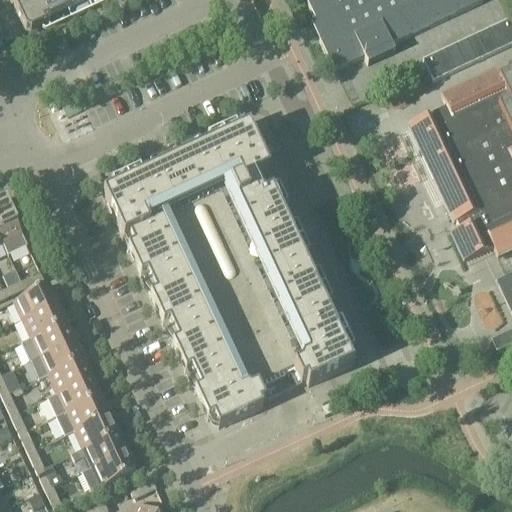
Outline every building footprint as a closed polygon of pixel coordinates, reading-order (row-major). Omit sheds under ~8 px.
[(48,27),(35,0),(9,0),(25,33),(30,35),(48,27)] [(35,0),(48,27),(54,24),(57,27),(70,21),(60,0),(35,0)] [(83,10),(89,8),(85,0),(60,0),(70,21),(84,15),(83,10)] [(391,47),(482,5),(480,0),(303,0),(323,40),(318,43),(333,74),(363,60),(367,68),(394,55),(391,47)] [(508,22),(422,62),(428,76),(432,84),(511,47),(511,28),(509,22),(508,22)] [(511,69),(506,72),(507,75),(498,79),(495,72),(440,98),(445,110),(407,127),(453,226),(456,225),(459,232),(450,236),(463,264),(493,250),(497,260),(511,252),(511,69)] [(355,362),(352,356),(353,355),(278,197),(278,196),(277,195),(276,194),(275,194),(274,194),(273,195),(269,196),(261,178),(268,175),(248,131),(237,136),(234,130),(219,137),(206,143),(208,149),(141,180),(138,174),(110,188),(113,194),(102,199),(123,243),(124,242),(128,251),(127,251),(207,423),(213,421),(218,431),(262,411),(260,406),(265,404),(257,387),(293,370),(300,387),(305,385),(308,390),(352,369),(353,368),(354,367),(354,366),(355,365),(355,364),(355,363),(355,362)] [(0,241),(2,247),(22,238),(5,202),(3,203),(4,204),(0,205),(0,241)] [(20,285),(24,293),(36,287),(32,279),(20,285)] [(24,293),(20,285),(7,291),(11,299),(24,293)] [(49,288),(12,305),(21,324),(57,307),(49,290),(49,289),(49,288)] [(21,324),(30,343),(65,326),(67,326),(66,325),(65,325),(57,307),(21,324)] [(65,326),(30,343),(21,347),(29,365),(38,361),(74,344),(66,327),(67,326),(65,326)] [(47,380),(83,364),(84,363),(83,362),(82,362),(74,344),(38,361),(47,380)] [(47,380),(56,398),(91,382),(83,364),(47,380)] [(64,417),(100,401),(101,400),(101,399),(100,400),(91,382),(56,398),(64,417)] [(64,440),(73,435),(109,419),(100,401),(64,417),(55,421),(64,440)] [(4,407),(10,420),(18,416),(12,404),(4,407)] [(335,414),(331,406),(321,411),(324,419),(335,414)] [(10,420),(15,432),(23,429),(18,416),(10,420)] [(73,435),(82,454),(117,437),(118,437),(118,436),(117,437),(109,419),(73,435)] [(6,445),(12,442),(6,429),(0,431),(0,445),(5,443),(6,445)] [(82,454),(90,472),(126,456),(118,438),(118,437),(117,437),(82,454)] [(21,444),(27,457),(35,453),(38,452),(34,442),(31,444),(29,441),(21,444)] [(12,442),(6,445),(11,455),(17,452),(12,442)] [(27,457),(33,469),(41,466),(35,453),(27,457)] [(81,476),(90,495),(93,494),(136,475),(135,473),(134,474),(126,456),(90,472),(81,476)] [(15,474),(23,471),(20,463),(12,467),(15,474)] [(38,481),(44,494),(52,490),(46,478),(38,481)] [(142,489),(129,495),(133,503),(146,497),(142,489)] [(52,490),(44,494),(50,506),(58,503),(52,490)] [(39,511),(44,510),(38,497),(27,502),(31,511),(39,511)]
